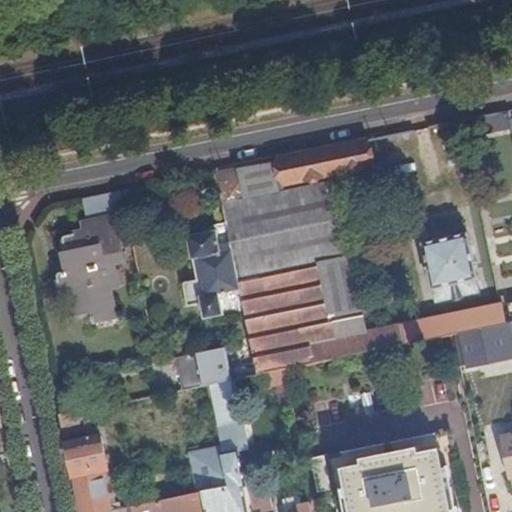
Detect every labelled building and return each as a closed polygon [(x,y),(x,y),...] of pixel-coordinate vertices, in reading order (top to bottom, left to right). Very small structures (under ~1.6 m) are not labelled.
[(371,168),(366,143),(297,157),(276,161),(281,185),(287,184),(288,186),(371,168)] [(408,346),(404,327),(367,334),(363,314),(337,182),(279,195),(294,271),(261,277),(245,202),(241,183),(220,188),(230,235),(241,291),(245,312),(251,340),(258,377),(266,375),(284,372),(408,346)] [(159,210),(155,186),(125,192),(129,217),(159,210)] [(294,271),(279,195),(245,202),(261,277),(294,271)] [(92,313),(116,309),(112,289),(121,287),(116,264),(125,263),(117,219),(89,224),(90,232),(65,237),(72,272),(60,274),(68,314),(91,310),(92,313)] [(422,235),(424,246),(468,236),(465,225),(422,235)] [(241,291),(230,235),(218,238),(217,233),(188,240),(192,262),(199,261),(203,281),(185,285),(184,289),(189,309),(203,306),(206,320),(225,316),(220,295),(241,291)] [(468,236),(424,246),(435,291),(436,291),(439,303),(480,294),(477,281),(479,281),(468,236)] [(220,295),(225,316),(245,312),(241,291),(220,295)] [(511,304),(404,327),(408,346),(456,336),(509,325),(511,324),(511,304)] [(511,339),(509,325),(456,336),(463,369),(511,358),(511,339)] [(233,382),(258,377),(251,340),(243,341),(244,344),(226,349),(233,382)] [(226,349),(178,359),(185,392),(211,386),(233,382),(226,349)] [(287,385),(284,372),(266,375),(269,389),(287,385)] [(233,382),(211,386),(223,449),(230,488),(203,494),(207,511),(246,511),(241,489),(244,486),(245,482),(239,455),(251,452),(245,422),(241,423),(233,382)] [(87,412),(62,417),(66,434),(96,428),(92,411),(87,412)] [(511,435),(501,438),(509,479),(511,478),(511,435)] [(102,438),(68,444),(82,511),(112,511),(107,485),(111,484),(102,438)] [(466,511),(452,440),(329,465),(338,511),(466,511)] [(230,488),(223,449),(192,456),(197,481),(200,495),(203,494),(230,488)] [(250,487),(254,511),(270,508),(265,484),(250,487)] [(189,497),(133,509),(133,511),(207,511),(203,494),(200,495),(189,497)]
